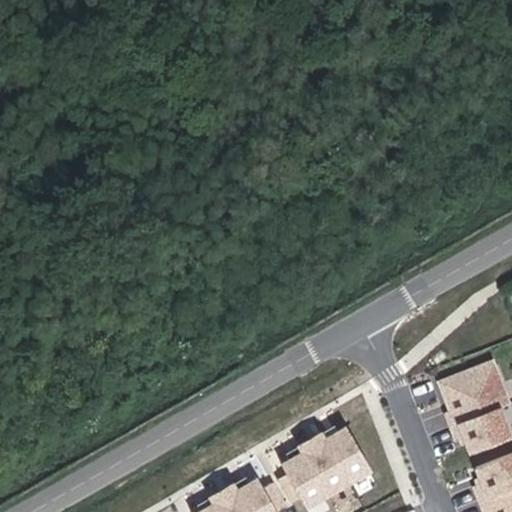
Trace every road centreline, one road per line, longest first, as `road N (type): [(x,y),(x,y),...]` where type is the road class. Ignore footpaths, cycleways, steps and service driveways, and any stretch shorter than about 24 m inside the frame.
road 1 (secondary): [(38,511),(363,327)]
road 2 (residential): [(363,327),(395,384),(444,511)]
road 3 (secondary): [(363,327),(511,243)]
